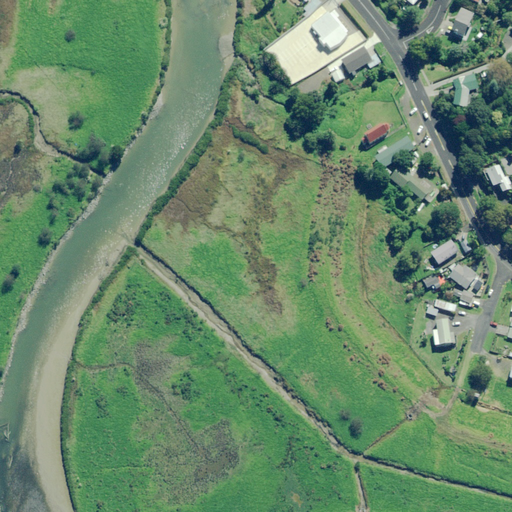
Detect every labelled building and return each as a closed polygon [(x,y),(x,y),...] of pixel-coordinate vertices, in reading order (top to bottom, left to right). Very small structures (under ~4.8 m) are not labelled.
[(312,0),(303,9),(310,15),(322,4),(318,0),(317,0),(312,0)] [(474,14),(461,9),(451,32),(464,38),(474,14)] [(350,36),(330,13),(311,29),(330,52),(350,36)] [(371,57),(366,48),(343,62),(351,74),(367,65),(370,69),(380,63),(376,55),(371,57)] [(345,80),(341,71),(332,75),(335,83),(345,80)] [(469,93),(479,89),(475,76),(453,84),(456,93),(454,108),(467,109),(469,93)] [(387,136),(380,124),(359,136),(366,149),(387,136)] [(415,149),(408,137),(375,158),(383,170),(415,149)] [(413,176),(400,166),(389,178),(403,190),(406,186),(422,200),(424,199),(429,203),(437,194),(433,191),(436,187),(420,173),(417,171),(413,176)] [(502,193),(511,189),(509,184),(511,184),(508,176),(504,178),(500,166),(487,172),(493,187),(499,185),(502,193)] [(458,252),(451,241),(431,254),(439,266),(458,252)] [(471,250),(466,241),(460,244),(465,254),(471,250)] [(457,268),(454,271),(449,278),(467,290),(478,275),(466,266),(464,265),(463,267),(459,264),(457,268)] [(433,285),(434,285),(436,289),(441,286),(439,282),(440,282),(439,279),(437,275),(436,276),(423,282),(427,289),(433,285)] [(483,290),(472,286),(470,292),(481,295),(483,290)] [(474,296),(464,290),(459,299),(470,304),(474,296)] [(456,306),(436,300),(434,307),(455,313),(456,306)] [(453,334),(451,335),(450,335),(449,331),(451,330),(449,318),(443,319),(444,321),(437,322),(441,347),(455,344),(453,334)]
